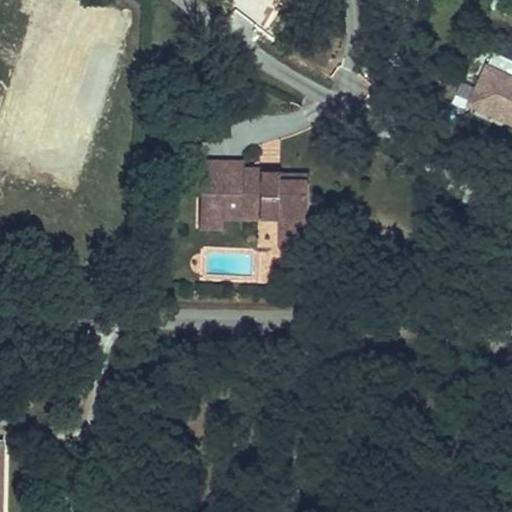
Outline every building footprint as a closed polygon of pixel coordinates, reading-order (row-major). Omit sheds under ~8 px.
[(130,13),(86,0),(36,0),(0,122),(0,165),(78,189),(130,13)] [(502,9),(506,0),(488,0),(487,2),(502,9)] [(511,66),(491,57),(485,70),(511,81),(511,66)] [(511,81),(485,70),(468,110),(511,128),(511,81)] [(200,168),(199,229),(222,230),(222,218),(222,209),(243,210),(243,218),(281,220),(281,232),(313,234),(313,187),(259,185),(259,177),(259,171),(200,168)] [(259,177),(259,185),(313,187),(313,179),(259,177)] [(222,209),(222,218),(243,218),(243,210),(222,209)] [(281,232),(281,247),(311,249),(313,234),(281,232)] [(173,253),(163,252),(162,264),(172,265),(173,253)] [(171,277),(172,265),(162,264),(161,276),(171,277)]
